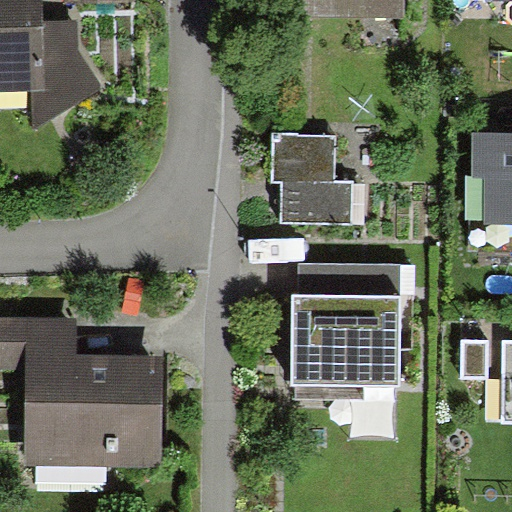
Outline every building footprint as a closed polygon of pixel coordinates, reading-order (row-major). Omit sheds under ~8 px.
[(0,0),(0,106),(28,107),(26,0),(0,0)] [(125,12),(124,0),(54,0),(54,13),(125,12)] [(396,0),(280,0),(280,24),(396,25),(396,0)] [(511,133),(474,134),(474,178),(487,178),(487,225),(511,225),(511,133)] [(281,182),(280,223),(352,224),(352,181),(334,181),(334,136),(271,136),(271,182),(281,182)] [(301,265),(301,296),(399,298),(399,267),(301,265)] [(397,385),(399,298),(301,296),(293,296),(291,397),(367,398),(367,384),(397,385)] [(64,333),(0,332),(0,456),(12,456),(12,480),(146,479),(145,371),(64,371),(64,333)] [(490,341),(462,341),(462,378),(490,378),(490,341)] [(511,343),(504,343),(503,424),(511,423),(511,343)]
